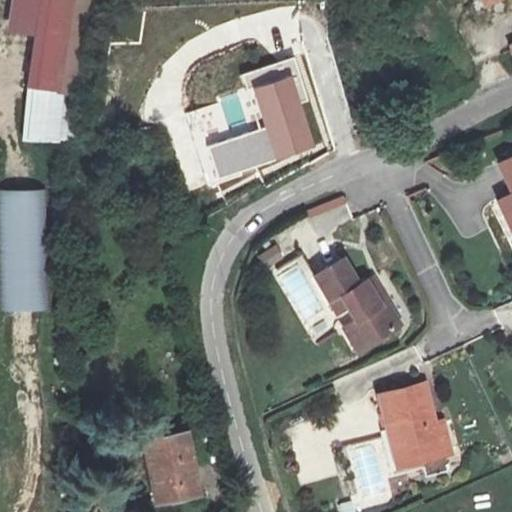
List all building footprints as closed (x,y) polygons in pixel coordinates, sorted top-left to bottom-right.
[(101,0),(9,0),(5,32),(31,37),(24,88),(19,141),(83,142),(88,98),(101,0)] [(297,56),(244,75),(249,91),(256,88),(267,129),(209,147),(219,180),(276,160),(316,146),(302,100),(305,99),(300,82),(304,80),(297,56)] [(511,157),(501,163),(511,185),(511,195),(500,201),(511,225),(511,157)] [(43,191),(0,191),(0,308),(45,308),(43,191)] [(265,269),(282,262),(277,247),(259,253),(265,269)] [(373,277),(360,285),(344,259),(315,277),(336,312),(351,303),(361,320),(345,330),(358,353),(403,326),(373,277)] [(399,467),(455,453),(447,423),(437,426),(426,384),(380,395),(399,467)] [(187,430),(143,441),(158,504),(203,494),(187,430)]
